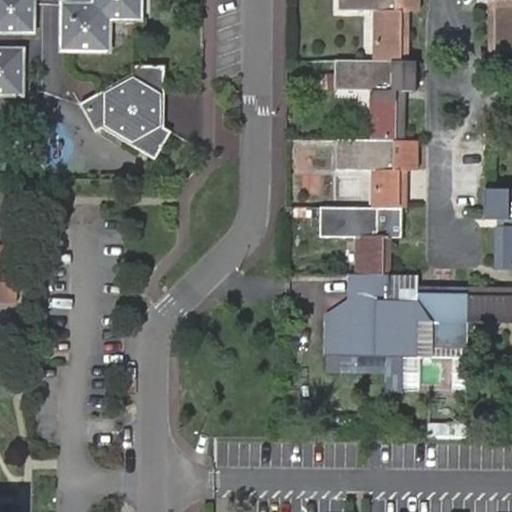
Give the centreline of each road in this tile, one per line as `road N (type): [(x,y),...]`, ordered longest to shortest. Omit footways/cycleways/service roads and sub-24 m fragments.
road 1 (residential): [(149,511),(151,338),(240,243),(258,207),(258,0)]
road 2 (residential): [(440,245),(442,0)]
